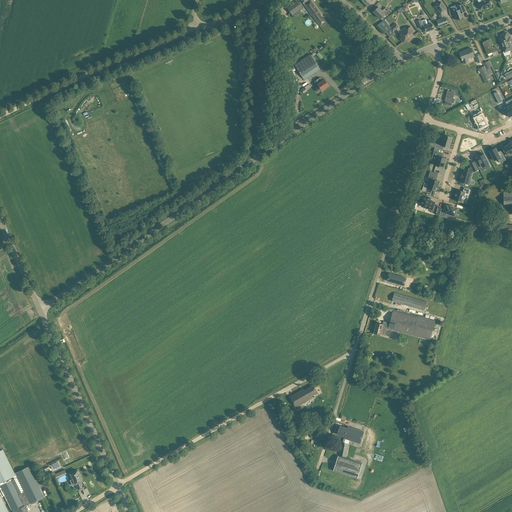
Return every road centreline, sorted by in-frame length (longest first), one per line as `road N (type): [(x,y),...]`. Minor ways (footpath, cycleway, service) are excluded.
road 1 (tertiary): [(38,308),(401,58)]
road 2 (unclassified): [(354,350),(426,121)]
road 3 (track): [(75,511),(270,396)]
road 4 (tertiary): [(128,511),(38,308)]
road 5 (track): [(195,28),(0,116)]
road 6 (unclassified): [(316,465),(354,350)]
